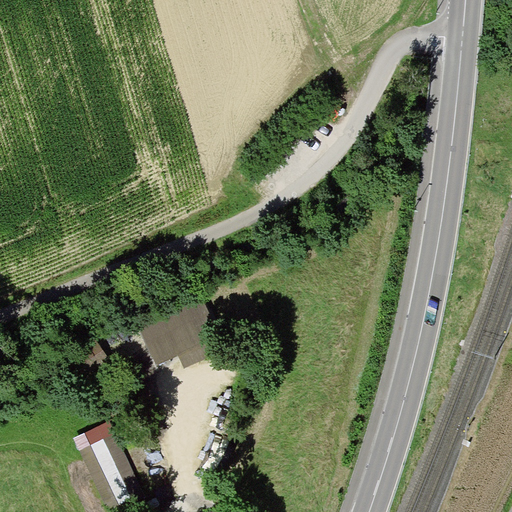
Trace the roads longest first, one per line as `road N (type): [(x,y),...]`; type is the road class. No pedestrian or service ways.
road 1 (track): [(0,314),(291,195),(348,139),(390,51),(416,37),(462,36)]
road 2 (secondary): [(370,511),(433,274),(466,0)]
